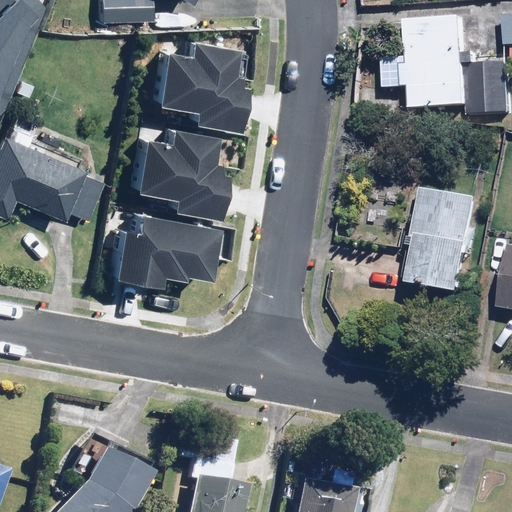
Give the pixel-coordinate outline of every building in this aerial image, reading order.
[(48,0),(0,0),(0,117),(50,2),(48,0)] [(150,0),(98,0),(98,20),(134,21),(134,28),(150,29),(150,0)] [(469,14),(401,18),(403,41),(413,40),(414,63),(407,64),(409,85),(415,85),(417,106),(475,103),(469,14)] [(157,55),(152,107),(185,110),(184,123),(233,127),(240,52),(187,47),(186,58),(157,55)] [(511,59),(484,59),(485,110),(511,109),(511,59)] [(103,175),(5,131),(0,142),(0,212),(6,215),(15,196),(64,218),(69,208),(85,215),(103,175)] [(137,139),(133,192),(166,194),(165,207),(214,211),(221,136),(167,131),(166,142),(137,139)] [(478,191),(423,187),(416,280),(471,284),(478,191)] [(207,279),(213,223),(133,215),(131,230),(119,228),(114,277),(158,282),(159,274),(207,279)] [(243,511),(247,486),(228,477),(234,440),(184,431),(179,456),(191,458),(188,476),(196,477),(190,511),(243,511)] [(87,480),(47,511),(126,511),(129,509),(149,469),(105,448),(87,480)] [(351,459),(312,452),(300,511),(349,511),(354,487),(346,486),(351,459)]
